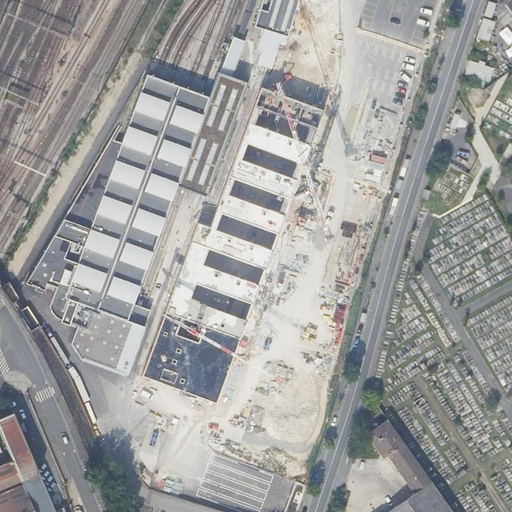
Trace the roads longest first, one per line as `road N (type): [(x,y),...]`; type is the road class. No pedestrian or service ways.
road 1 (tertiary): [(316,511),(469,0)]
road 2 (tertiary): [(93,511),(16,342)]
